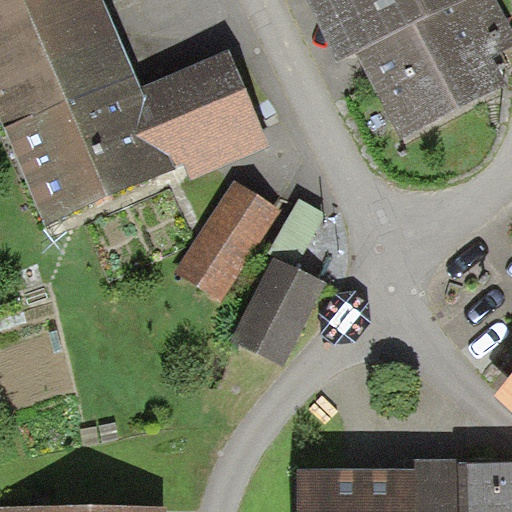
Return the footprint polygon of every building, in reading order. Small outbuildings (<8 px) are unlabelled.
[(0,0),(0,120),(47,228),(179,171),(144,90),(105,0),(0,0)] [(308,0),(340,67),(361,57),(478,0),(308,0)] [(511,45),(511,32),(496,0),(478,0),(361,57),(402,141),(505,91),(488,57),(511,45)] [(229,53),(144,90),(179,171),(184,185),(270,148),(229,53)] [(236,184),(178,272),(222,301),(280,213),(236,184)] [(275,262),(235,340),(282,365),(323,287),(275,262)] [(511,380),(498,396),(511,409),(511,380)] [(413,475),(413,511),(511,511),(511,468),(455,469),(455,464),(413,464),(413,475)] [(413,511),(413,475),(299,476),(299,511),(413,511)]
